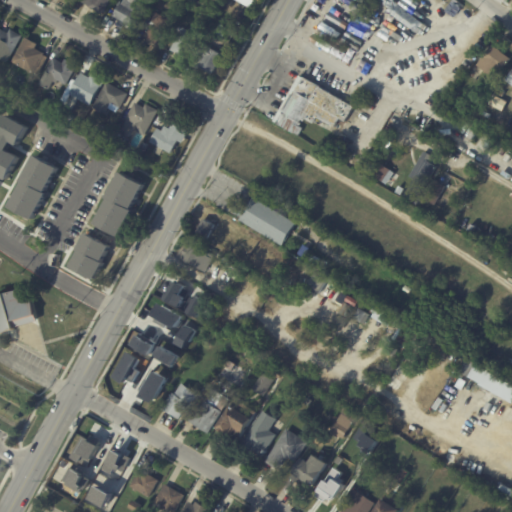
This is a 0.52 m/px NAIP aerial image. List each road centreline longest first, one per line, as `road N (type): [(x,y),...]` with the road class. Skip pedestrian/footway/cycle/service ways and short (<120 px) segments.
road 1 (secondary): [(281,0),(2,511)]
road 2 (residential): [(70,388),(284,511)]
road 3 (residential): [(22,0),(222,110)]
